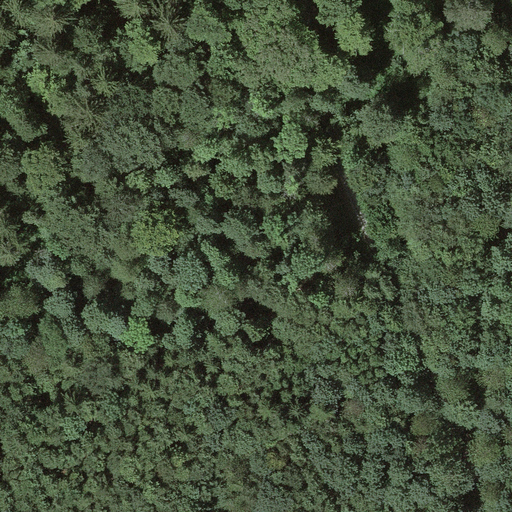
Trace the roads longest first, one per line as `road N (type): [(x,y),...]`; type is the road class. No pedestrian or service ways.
road 1 (track): [(310,41),(343,167),(473,463)]
road 2 (track): [(473,463),(471,379),(485,263),(511,180)]
